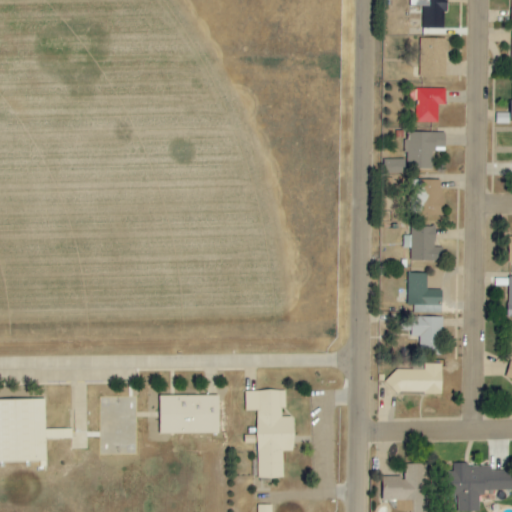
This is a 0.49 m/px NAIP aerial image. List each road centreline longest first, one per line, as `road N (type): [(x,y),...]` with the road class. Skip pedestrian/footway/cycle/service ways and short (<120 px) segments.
road 1 (tertiary): [(368,511),(373,0)]
road 2 (residential): [(478,434),(486,0)]
road 3 (residential): [(372,367),(0,364)]
road 4 (residential): [(370,437),(511,433)]
